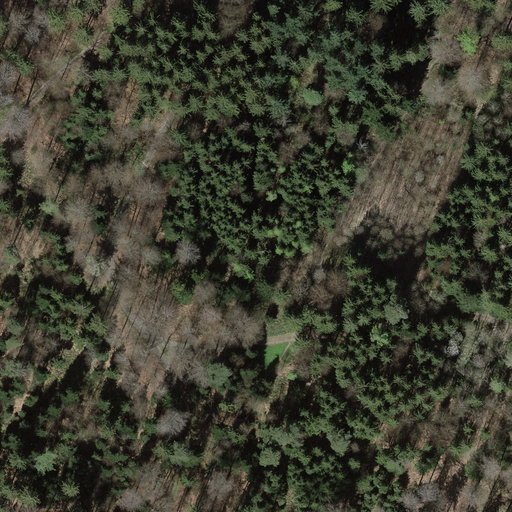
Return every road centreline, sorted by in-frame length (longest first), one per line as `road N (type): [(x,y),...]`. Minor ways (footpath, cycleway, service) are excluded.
road 1 (track): [(259,0),(180,101),(132,185),(112,267),(133,317),(167,351),(454,316),(487,316),(511,327)]
road 2 (track): [(230,0),(115,33),(47,86)]
